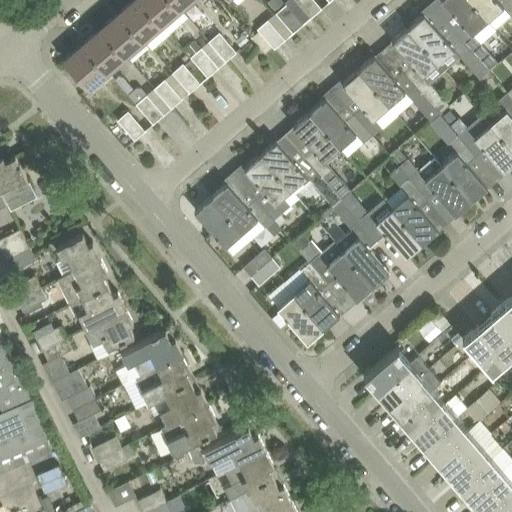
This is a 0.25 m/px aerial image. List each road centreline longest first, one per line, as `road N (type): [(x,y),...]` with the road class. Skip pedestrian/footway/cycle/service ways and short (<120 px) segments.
road 1 (residential): [(144,202),(380,0)]
road 2 (residential): [(309,389),(511,214)]
road 3 (residential): [(309,389),(144,202)]
road 4 (residential): [(144,202),(15,41)]
road 5 (residential): [(412,511),(309,389)]
